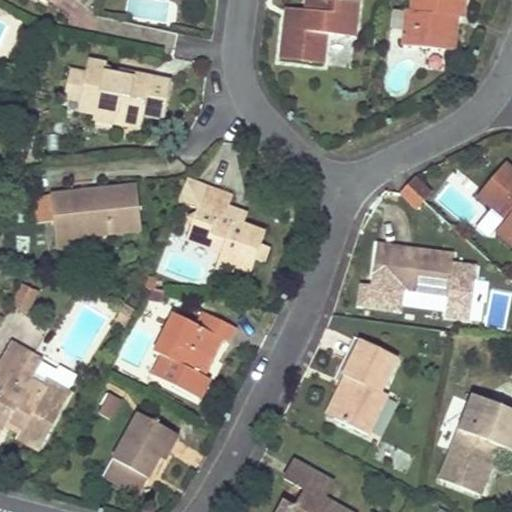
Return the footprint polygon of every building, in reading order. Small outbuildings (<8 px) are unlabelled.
[(306,0),(304,13),(303,20),(284,18),(279,60),(322,66),(326,35),(354,38),(358,0),(306,0)] [(402,48),(447,51),(450,17),(457,18),(462,18),(464,1),(463,0),(412,0),(412,12),(405,11),(402,48)] [(285,11),(284,18),(303,20),(304,13),(285,11)] [(447,51),(454,52),(457,18),(450,17),(447,51)] [(351,66),(353,38),(330,37),(328,65),(351,66)] [(77,110),(86,112),(94,114),(95,110),(115,114),(113,124),(138,129),(141,115),(162,120),(170,83),(132,75),(131,79),(103,74),(105,66),(87,62),(84,75),(69,72),(63,98),(79,101),(77,110)] [(94,114),(94,119),(113,124),(115,114),(95,110),(94,114)] [(511,171),(506,167),(480,197),(509,222),(504,227),(511,233),(511,171)] [(400,195),(416,208),(423,201),(429,193),(412,180),(400,195)] [(248,276),(251,268),(254,260),(262,263),(267,250),(258,247),(263,234),(242,226),(222,220),(227,207),(230,197),(204,188),(187,181),(178,199),(198,206),(185,241),(220,253),(215,265),(231,271),(248,276)] [(32,199),(33,212),(34,224),(52,222),(55,252),(77,249),(76,237),(139,230),(134,187),(100,191),(100,199),(70,202),(70,195),(32,199)] [(246,214),(227,207),(222,220),(242,226),(246,214)] [(511,245),(511,233),(504,227),(499,234),(511,245)] [(373,242),(370,262),(367,284),(363,283),(359,306),(400,312),(404,289),(445,295),(449,296),(446,314),(469,317),(477,266),(450,262),(451,254),(373,242)] [(11,305),(28,314),(39,292),(22,284),(11,305)] [(161,356),(157,366),(151,376),(197,400),(208,379),(197,373),(205,356),(215,338),(223,342),(228,345),(235,330),(203,314),(195,328),(172,316),(154,352),(161,356)] [(339,375),(357,339),(350,335),(333,371),(339,375)] [(205,356),(214,360),(223,342),(215,338),(205,356)] [(350,380),(341,398),(331,417),(366,434),(385,393),(376,389),(392,356),(357,339),(339,375),(350,380)] [(0,381),(0,428),(1,429),(6,421),(20,429),(16,436),(37,448),(67,393),(46,382),(43,388),(28,380),(40,358),(12,343),(0,364),(0,378),(1,379),(0,381)] [(350,380),(339,375),(321,412),(331,417),(341,398),(350,380)] [(108,392),(97,412),(108,418),(119,398),(108,392)] [(463,475),(471,478),(479,481),(486,464),(481,462),(488,444),(498,448),(511,453),(511,413),(472,398),(439,480),(458,487),(463,475)] [(136,413),(111,458),(101,476),(136,494),(145,477),(156,455),(170,431),(136,413)] [(164,459),(177,435),(170,431),(156,455),(164,459)] [(14,440),(36,452),(37,448),(16,436),(14,440)] [(479,496),(498,448),(488,444),(481,462),(486,464),(479,481),(471,478),(463,475),(458,487),(479,496)] [(284,501),(277,511),(342,511),(323,500),(333,483),(293,460),(282,479),(305,492),(296,507),(284,501)]
